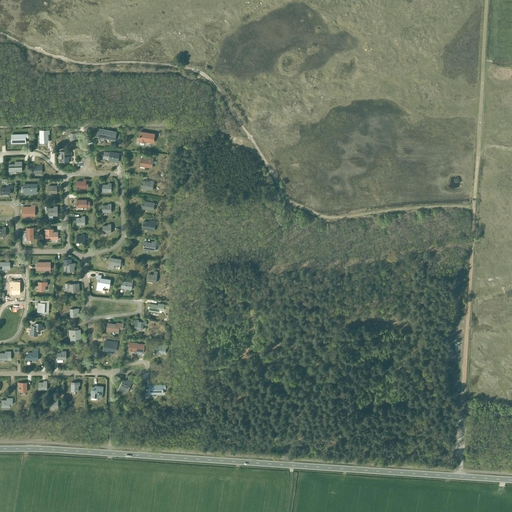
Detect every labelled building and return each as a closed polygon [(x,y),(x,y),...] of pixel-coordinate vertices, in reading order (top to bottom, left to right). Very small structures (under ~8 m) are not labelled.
[(106,139),(108,130),(99,129),(97,137),(106,139)] [(108,130),(106,139),(115,140),(116,132),(108,130)] [(49,131),(40,131),(41,147),(49,147),(49,131)] [(140,132),(139,137),(140,137),(139,142),(144,143),(145,141),(152,142),(152,138),(154,138),(154,134),(140,132)] [(77,136),(78,136),(78,133),(70,133),(70,141),(77,141),(77,136)] [(28,137),(28,134),(11,134),(12,142),(25,142),(25,137),(28,137)] [(66,151),(59,151),(59,154),(61,154),(62,162),(69,162),(69,157),(72,157),(72,153),(66,153),(66,151)] [(104,151),(103,158),(109,159),(109,161),(115,162),(116,158),(118,158),(118,159),(119,153),(110,152),(104,151)] [(152,161),(153,159),(149,158),(148,159),(141,158),(140,166),(152,168),(153,161),(152,161)] [(15,164),(9,164),(9,172),(22,171),(22,168),(21,168),(21,162),(15,162),(15,164)] [(34,173),(42,173),(42,164),(39,164),(39,166),(34,166),(34,173)] [(86,179),(83,179),(83,181),(77,181),(77,188),(88,188),(88,184),(86,184),(86,179)] [(145,180),(145,181),(142,181),(141,188),(152,190),(153,183),(154,181),(145,180)] [(111,192),(111,183),(108,183),(108,185),(102,185),(102,192),(111,192)] [(24,193),(35,193),(35,187),(37,187),(37,184),(24,184),(24,193)] [(10,185),(10,186),(8,186),(8,187),(0,188),(0,194),(10,194),(10,188),(12,188),(12,185),(10,185)] [(153,210),(154,203),(152,203),(150,203),(150,202),(143,201),(142,209),(153,210)] [(111,213),(111,204),(108,204),(108,205),(102,205),(102,213),(111,213)] [(31,207),(22,207),(22,217),(26,217),(26,216),(35,216),(35,205),(31,205),(31,207)] [(48,216),(57,215),(57,207),(54,207),(54,208),(48,208),(48,216)] [(85,225),(85,216),(81,216),(81,218),(76,218),(76,225),(85,225)] [(157,222),(155,221),(150,220),(150,222),(143,221),(142,229),(154,231),(155,224),(157,224),(157,222)] [(111,233),(111,224),(108,224),(108,226),(102,226),(102,233),(111,233)] [(36,228),(33,228),(26,228),(27,239),(30,239),(31,240),(33,240),(33,231),(36,231),(36,228)] [(46,233),(45,233),(45,234),(46,239),(57,239),(57,235),(58,235),(58,232),(53,232),(52,233),(52,229),(45,229),(46,233)] [(84,243),(85,234),(81,234),(81,236),(76,235),(76,243),(84,243)] [(159,245),(159,242),(152,241),(152,243),(144,242),(143,249),(155,251),(156,244),(159,245)] [(121,262),(121,259),(110,257),(110,261),(111,261),(111,264),(110,264),(110,268),(113,269),(114,265),(120,266),(121,262)] [(72,263),(71,259),(63,260),(64,265),(67,265),(67,272),(74,271),(74,266),(75,266),(75,263),(72,263)] [(9,268),(9,262),(0,261),(0,269),(6,269),(6,268),(9,268)] [(154,271),(154,274),(153,275),(148,274),(147,281),(155,283),(157,272),(154,271)] [(98,281),(97,289),(102,290),(102,286),(104,287),(105,287),(109,287),(110,280),(100,278),(100,281),(98,281)] [(131,290),(133,279),(130,279),(129,282),(122,281),(121,288),(131,290)] [(15,294),(19,294),(19,293),(20,293),(20,290),(19,290),(19,281),(17,281),(17,280),(11,280),(11,281),(10,281),(9,287),(11,287),(11,294),(12,294),(12,295),(15,295),(15,294)] [(47,286),(47,282),(38,282),(38,291),(45,291),(45,286),(47,286)] [(68,284),(68,283),(65,283),(65,288),(67,288),(67,293),(79,292),(79,283),(68,284)] [(37,311),(37,312),(37,311),(39,312),(44,312),(44,314),(47,314),(48,314),(49,303),(46,303),(47,300),(43,300),(42,303),(40,303),(38,303),(37,303),(38,303),(37,311)] [(150,304),(149,311),(152,311),(152,312),(157,313),(157,312),(158,309),(163,310),(164,307),(166,308),(167,305),(165,305),(165,304),(158,303),(158,305),(150,304)] [(77,312),(79,312),(78,308),(70,309),(70,317),(78,317),(77,312)] [(134,329),(142,330),(143,325),(146,325),(146,321),(143,321),(143,322),(138,322),(138,320),(135,320),(134,329)] [(107,327),(106,330),(118,332),(119,329),(119,328),(123,329),(123,324),(116,323),(116,324),(111,324),(110,327),(107,327)] [(29,335),(37,336),(38,330),(41,330),(44,330),(44,327),(41,327),(42,324),(34,324),(34,326),(31,326),(31,331),(30,331),(29,335)] [(77,339),(81,339),(80,329),(78,330),(78,327),(73,328),(73,330),(70,330),(70,340),(77,340),(77,339)] [(102,340),(102,346),(103,346),(103,350),(108,351),(108,350),(116,352),(117,342),(102,340)] [(136,351),(136,352),(143,353),(145,344),(138,343),(138,342),(130,341),(129,345),(131,346),(130,350),(136,351)] [(165,353),(166,345),(163,344),(163,346),(158,345),(157,352),(165,353)] [(38,349),(32,349),(32,353),(28,353),(28,355),(26,355),(26,360),(28,360),(28,359),(33,359),(33,360),(38,360),(38,349)] [(10,351),(7,351),(4,351),(4,353),(0,352),(0,360),(10,360),(10,351)] [(63,362),(63,359),(66,359),(66,351),(62,351),(62,353),(57,353),(57,362),(63,362)] [(123,380),(120,386),(119,389),(126,392),(131,383),(136,385),(137,382),(129,378),(127,382),(123,380)] [(38,390),(47,390),(47,381),(43,381),(43,382),(38,382),(38,390)] [(80,385),(80,382),(71,382),(71,391),(78,391),(78,385),(80,385)] [(26,392),(26,383),(18,383),(18,385),(20,385),(20,392),(26,392)] [(165,385),(149,385),(149,394),(163,393),(163,389),(165,389),(165,385)] [(103,386),(96,386),(96,387),(91,387),(91,393),(91,397),(101,398),(102,394),(103,386)] [(12,405),(12,401),(12,398),(6,398),(6,400),(1,400),(1,407),(9,407),(9,405),(12,405)] [(49,408),(58,408),(58,400),(54,400),(54,401),(49,401),(49,408)]
